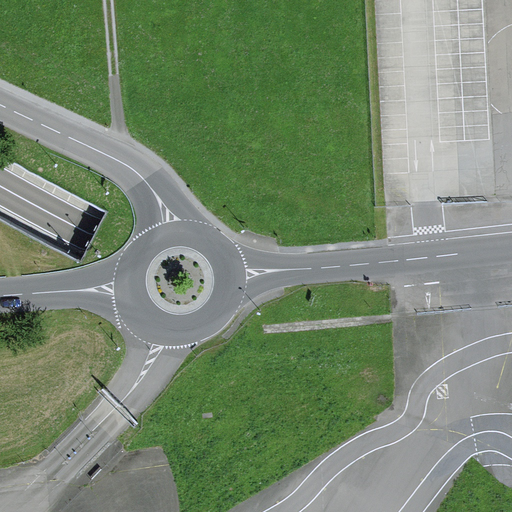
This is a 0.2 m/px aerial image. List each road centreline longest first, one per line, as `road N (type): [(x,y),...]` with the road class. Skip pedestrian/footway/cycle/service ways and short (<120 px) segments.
road 1 (trunk): [(0,186),(214,297),(511,415)]
road 2 (unknown): [(511,176),(427,205),(419,0)]
road 3 (unclassified): [(230,274),(511,248)]
road 4 (unclassified): [(167,232),(138,176),(0,104)]
road 5 (track): [(108,0),(115,161)]
road 6 (unclassified): [(130,287),(150,321),(190,330),(218,313),(230,274)]
road 7 (unclassified): [(0,294),(130,287)]
